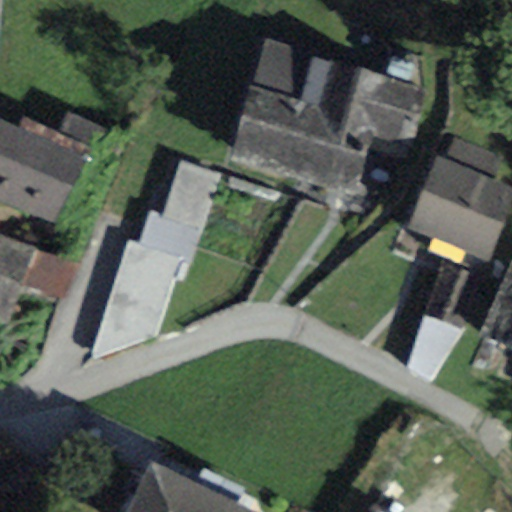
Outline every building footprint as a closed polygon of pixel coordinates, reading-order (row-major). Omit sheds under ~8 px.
[(416,101),(314,72),(301,120),(256,108),(238,171),(348,201),(363,148),(400,158),(416,101)] [(78,171),(0,138),(0,207),(55,229),(78,171)] [(183,174),(167,227),(152,222),(142,254),(127,250),(95,354),(154,336),(172,277),(185,282),(215,184),(183,174)] [(509,202),(438,176),(416,236),(488,262),(509,202)] [(61,269),(0,250),(0,335),(17,286),(52,297),(61,269)] [(473,281),(445,272),(428,318),(456,328),(473,281)] [(511,276),(485,346),(511,356),(511,276)] [(205,511),(157,489),(146,511),(205,511)]
